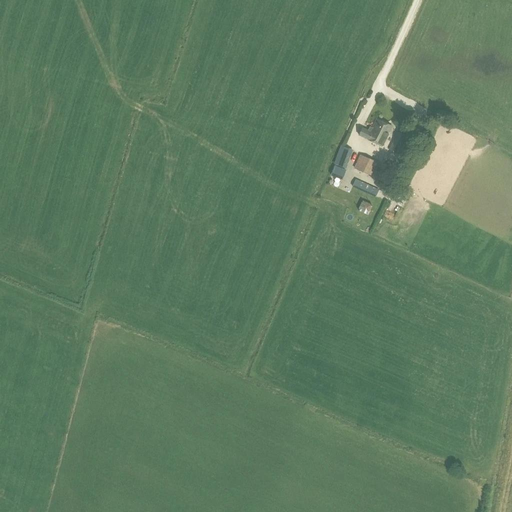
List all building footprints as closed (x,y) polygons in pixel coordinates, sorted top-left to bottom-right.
[(377,119),(373,128),(371,127),(369,131),(363,128),(360,136),(382,146),(391,126),(377,119)] [(397,154),(406,136),(398,132),(388,150),(397,154)] [(353,151),(341,146),(334,164),(346,169),(353,151)] [(354,169),(373,177),(378,163),(360,155),(354,169)] [(342,180),(346,170),(334,166),(330,176),(342,180)] [(375,197),(379,190),(356,180),(352,187),(375,197)]
